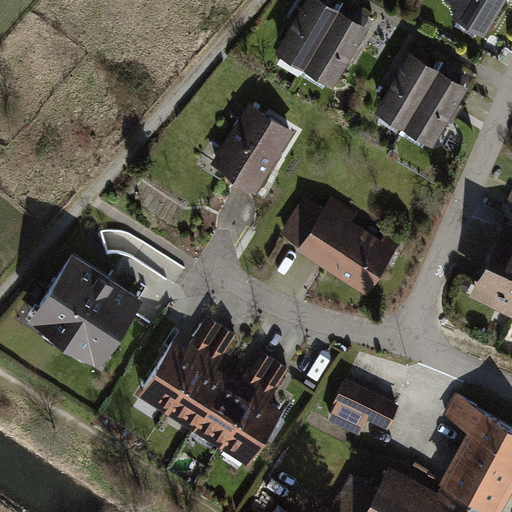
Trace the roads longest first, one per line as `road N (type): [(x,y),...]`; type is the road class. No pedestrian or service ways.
road 1 (track): [(260,0),(0,295)]
road 2 (residential): [(511,87),(407,339)]
road 3 (residential): [(407,339),(288,313),(214,270)]
